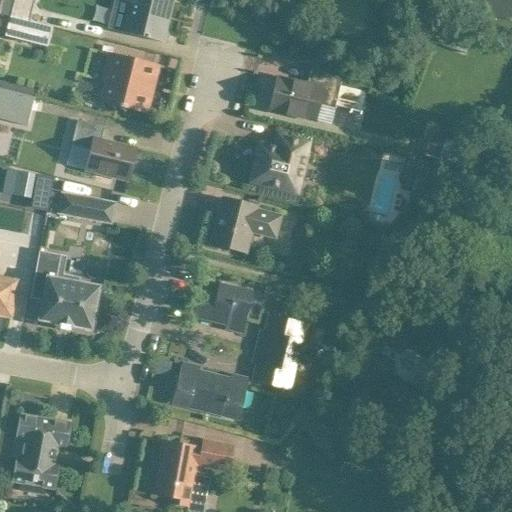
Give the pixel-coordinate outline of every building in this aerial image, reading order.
[(34,0),(2,0),(0,12),(0,35),(47,47),(51,28),(29,22),(34,0)] [(163,36),(171,0),(117,0),(133,4),(128,28),(163,36)] [(139,108),(149,61),(108,51),(98,99),(139,108)] [(326,90),(273,75),(265,102),(318,117),(326,90)] [(0,116),(20,117),(21,88),(0,87),(0,116)] [(126,179),(133,145),(100,138),(103,124),(75,118),(69,146),(85,150),(81,169),(126,179)] [(255,141),(246,182),(294,193),(307,138),(275,131),(272,145),(255,141)] [(0,196),(18,197),(17,208),(37,208),(39,171),(0,169),(0,196)] [(62,187),(58,208),(110,219),(114,197),(62,187)] [(279,208),(218,195),(208,243),(243,251),(247,230),(273,236),(279,208)] [(33,319),(91,329),(99,280),(61,273),(64,255),(36,250),(29,292),(38,293),(33,319)] [(0,309),(6,311),(11,282),(0,279),(0,309)] [(202,290),(196,316),(242,325),(250,289),(223,283),(221,294),(202,290)] [(267,312),(259,347),(295,355),(302,320),(267,312)] [(259,347),(252,382),(287,390),(295,355),(259,347)] [(169,404),(202,412),(212,368),(179,361),(169,404)] [(202,412),(236,419),(246,376),(212,368),(202,412)] [(70,413),(21,405),(16,435),(27,437),(24,454),(14,452),(10,478),(55,486),(59,461),(50,459),(53,441),(65,443),(70,413)] [(411,454),(428,462),(438,441),(420,433),(411,454)] [(163,434),(149,495),(183,502),(191,463),(220,469),(224,447),(163,434)]
